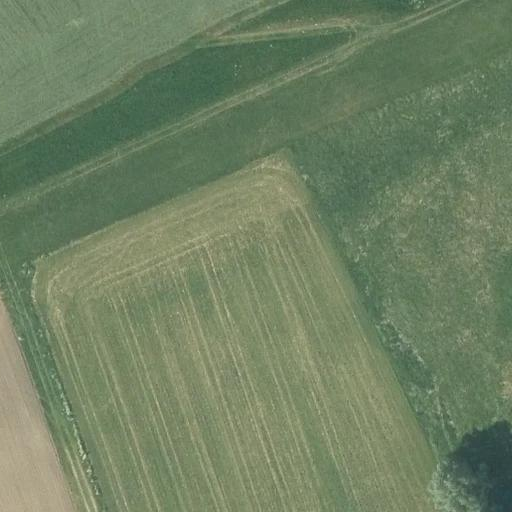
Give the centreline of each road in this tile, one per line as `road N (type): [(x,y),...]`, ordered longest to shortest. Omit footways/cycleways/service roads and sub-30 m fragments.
road 1 (track): [(0,211),(452,0)]
road 2 (track): [(90,511),(0,253)]
road 3 (track): [(189,44),(409,24)]
